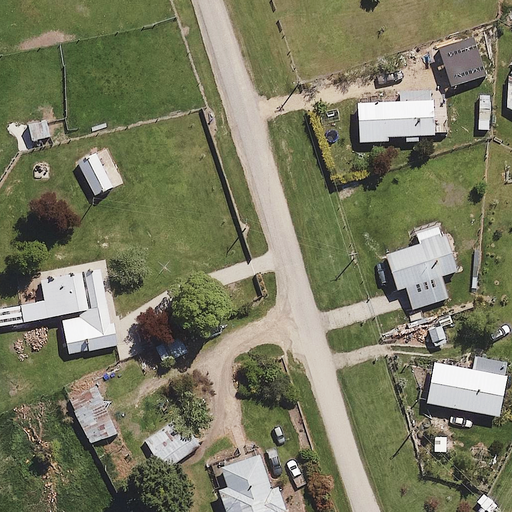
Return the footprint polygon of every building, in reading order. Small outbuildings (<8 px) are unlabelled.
[(486,76),(474,38),(439,49),(451,87),(486,76)] [(491,96),(480,95),(479,130),(490,131),(491,96)] [(437,140),(436,101),(359,103),(360,142),(437,140)] [(50,137),(46,120),(29,125),(33,141),(50,137)] [(113,187),(96,153),(78,163),(95,196),(113,187)] [(421,245),(386,255),(397,291),(406,288),(412,310),(449,298),(443,277),(458,272),(447,235),(442,236),(438,224),(417,230),(421,245)] [(101,267),(40,280),(44,300),(20,305),(24,322),(62,314),(70,352),(116,343),(101,267)] [(473,369),(434,362),(426,404),(500,417),(510,363),(476,357),(473,369)] [(143,479),(100,389),(72,403),(115,493),(143,479)] [(200,446),(180,416),(145,440),(166,470),(200,446)] [(278,487),(272,490),(260,455),(221,469),(228,487),(219,490),(226,511),(285,511),(287,511),(278,487)]
